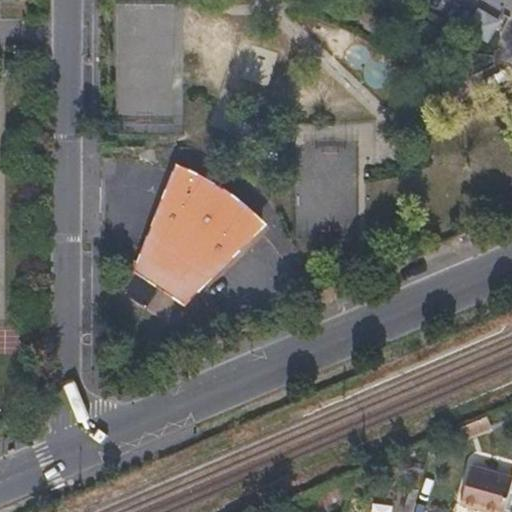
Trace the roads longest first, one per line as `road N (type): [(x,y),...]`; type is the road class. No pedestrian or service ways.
road 1 (unclassified): [(511,264),(85,450)]
road 2 (residential): [(85,450),(66,376),(67,0)]
